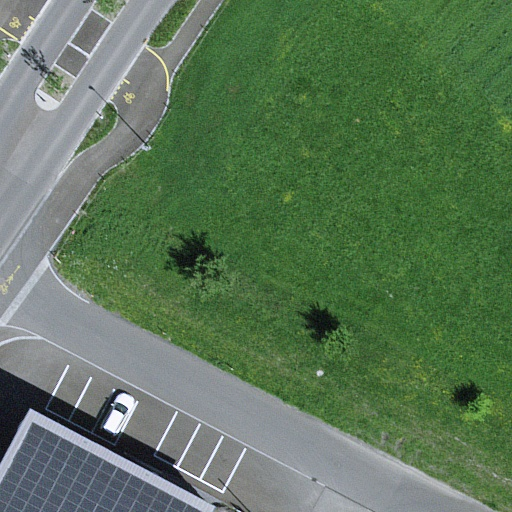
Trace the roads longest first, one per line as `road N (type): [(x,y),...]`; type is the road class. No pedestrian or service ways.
road 1 (unclassified): [(0,287),(432,511)]
road 2 (primary): [(0,181),(116,0)]
